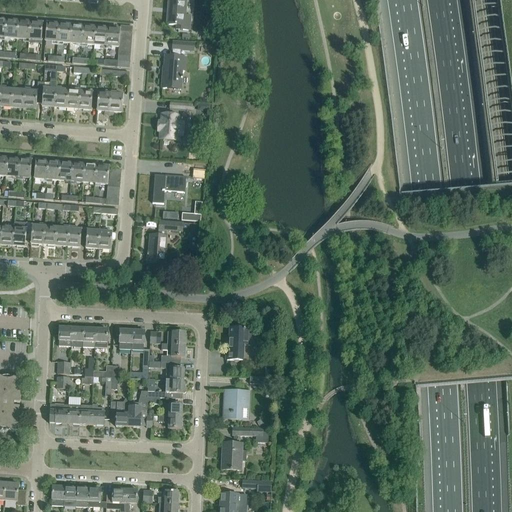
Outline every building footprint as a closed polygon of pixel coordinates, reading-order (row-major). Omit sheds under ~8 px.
[(185,16),(186,0),(168,0),(167,25),(176,26),(176,30),(190,31),(191,17),(185,16)] [(17,40),(18,22),(6,21),(4,39),(17,40)] [(29,41),(30,23),(18,22),(17,40),(29,41)] [(41,45),(42,32),(43,24),(30,23),(29,41),(29,44),(41,45)] [(57,43),(58,25),(46,24),(45,42),(57,43)] [(69,44),(71,26),(58,25),(57,43),(69,44)] [(81,45),(82,27),(71,26),(69,44),(81,45)] [(94,46),(95,28),(82,27),(81,45),(94,46)] [(106,47),(107,29),(95,28),(94,46),(106,47)] [(118,48),(119,42),(119,37),(120,32),(120,30),(107,29),(106,47),(118,48)] [(173,43),(173,50),(172,57),(165,57),(164,67),(165,68),(165,70),(163,70),(162,89),(180,90),(181,79),(182,79),(182,78),(181,77),(182,71),(184,72),(185,58),(180,58),(180,51),(193,52),(193,44),(173,43)] [(203,56),(202,70),(212,70),(213,57),(203,56)] [(51,81),(50,89),(43,89),(42,104),(42,107),(54,108),(55,90),(56,82),(51,81)] [(42,104),(43,89),(43,83),(38,83),(37,92),(25,91),(23,109),(36,111),(36,104),(42,104)] [(97,107),(98,93),(98,90),(92,90),(92,93),(85,92),(86,87),(80,87),(80,92),(79,110),(91,111),(91,106),(97,107)] [(0,107),(11,108),(12,90),(0,89),(0,90),(0,107)] [(23,109),(25,91),(12,90),(11,108),(23,109)] [(66,109),(67,91),(55,90),(54,108),(66,109)] [(79,110),(80,92),(67,91),(66,109),(79,110)] [(109,116),(111,94),(98,93),(97,107),(96,112),(104,112),(104,115),(109,116)] [(126,106),(127,96),(123,96),(123,95),(111,94),(109,116),(113,116),(114,113),(121,114),(122,106),(126,106)] [(178,117),(178,111),(191,112),(191,105),(171,104),(170,110),(172,110),(172,116),(162,116),(161,123),(159,122),(158,131),(161,132),(160,140),(178,141),(178,135),(182,136),(183,124),(178,124),(178,117)] [(17,178),(19,160),(7,159),(5,177),(17,178)] [(32,161),(19,160),(17,178),(30,179),(32,161)] [(47,180),(48,162),(35,161),(34,179),(47,180)] [(58,181),(60,163),(48,162),(47,180),(58,181)] [(70,182),(72,164),(60,163),(58,181),(70,182)] [(83,183),(84,165),(72,164),(70,182),(83,183)] [(204,180),(205,171),(206,165),(195,164),(194,170),(193,170),(192,179),(204,180)] [(95,184),(97,166),(84,165),(83,183),(95,184)] [(107,185),(107,181),(108,175),(109,169),(109,167),(97,166),(95,184),(107,185)] [(171,176),(170,177),(170,179),(165,179),(166,177),(154,176),(152,204),(164,205),(165,191),(184,193),(186,177),(185,177),(171,176)] [(181,216),(181,223),(200,225),(202,205),(194,204),(193,217),(181,216)] [(31,239),(31,226),(32,223),(14,222),(13,228),(12,247),(25,248),(25,239),(31,239)] [(189,225),(183,224),(160,223),(159,231),(182,232),(182,231),(188,232),(189,225)] [(43,245),(45,227),(31,226),(31,239),(31,244),(43,245)] [(12,247),(13,228),(1,227),(0,246),(12,247)] [(55,246),(56,228),(45,227),(43,245),(55,246)] [(86,244),(87,231),(87,228),(81,227),(81,230),(69,229),(67,247),(80,248),(80,244),(86,244)] [(67,247),(69,229),(56,228),(55,246),(67,247)] [(99,232),(98,250),(110,251),(112,233),(105,232),(106,230),(99,229),(99,232)] [(98,250),(99,232),(87,231),(86,244),(85,249),(98,250)] [(166,237),(150,236),(149,250),(150,250),(150,254),(147,254),(147,256),(147,264),(164,265),(166,237)] [(276,322),(265,322),(264,331),(275,331),(276,322)] [(72,348),(73,329),(59,328),(59,347),(72,348)] [(84,348),(85,329),(73,329),(72,348),(84,348)] [(96,349),(97,330),(85,329),(84,348),(96,349)] [(132,351),(133,331),(126,331),(126,329),(120,329),(120,331),(119,350),(132,351)] [(226,353),(226,361),(242,361),(243,345),(249,345),(249,339),(250,330),(230,329),(229,352),(228,352),(228,353),(226,353)] [(108,330),(97,330),(96,349),(107,349),(108,330)] [(144,332),(144,330),(138,330),(138,332),(133,331),(132,351),(143,351),(144,341),(144,340),(144,332)] [(167,345),(171,345),(171,346),(185,347),(185,334),(172,333),(167,333),(167,345)] [(184,358),(185,347),(171,346),(171,345),(167,345),(161,345),(161,351),(167,351),(167,357),(161,357),(161,363),(178,364),(179,358),(184,358)] [(178,369),(178,364),(161,363),(160,369),(166,370),(166,382),(183,383),(184,370),(178,369)] [(112,379),(113,367),(107,367),(107,373),(94,372),(94,378),(112,379)] [(131,373),(130,380),(149,381),(150,369),(143,369),(142,374),(131,373)] [(0,428),(9,430),(9,432),(18,433),(19,412),(20,400),(22,380),(13,379),(13,381),(1,380),(1,378),(0,377),(0,428)] [(112,391),(112,379),(94,378),(94,383),(99,384),(99,382),(106,383),(105,397),(112,398),(112,391)] [(250,378),(250,384),(263,385),(275,386),(275,379),(263,379),(250,378)] [(183,387),(183,383),(166,382),(165,393),(161,393),(149,393),(148,399),(160,399),(167,399),(167,393),(183,394),(184,394),(186,392),(186,389),(185,388),(183,387)] [(148,405),(148,399),(149,393),(141,392),(138,404),(129,403),(128,428),(140,428),(140,425),(146,426),(147,416),(148,405)] [(250,393),(225,392),(224,413),(230,414),(230,420),(249,420),(250,393)] [(128,428),(129,403),(128,403),(126,400),(125,400),(123,403),(110,403),(110,413),(116,413),(116,420),(115,420),(115,421),(116,421),(115,427),(128,428)] [(49,415),(49,424),(55,424),(55,425),(68,425),(69,406),(68,406),(56,405),(50,405),(49,415)] [(98,406),(93,405),(92,405),(92,407),(93,407),(92,426),(103,427),(104,409),(98,409),(98,406)] [(182,418),(182,406),(165,405),(164,417),(182,418)] [(80,426),(81,406),(69,406),(68,425),(80,426)] [(93,407),(92,407),(81,406),(80,426),(92,426),(93,407)] [(181,430),(182,418),(164,417),(159,417),(158,423),(168,423),(168,430),(169,430),(168,434),(176,435),(176,430),(181,430)] [(268,431),(263,431),(263,430),(234,429),(233,436),(255,437),(256,443),(268,444),(268,431)] [(243,445),(222,444),(222,451),(223,451),(223,461),(222,461),(221,470),(242,471),(242,461),(241,461),(241,451),(243,452),(243,445)] [(243,482),(243,489),(257,490),(257,493),(271,494),(272,483),(258,483),(243,482)] [(6,484),(5,502),(16,503),(16,506),(25,507),(26,492),(18,491),(19,485),(6,484)] [(64,507),(65,488),(52,487),(52,507),(64,507)] [(76,508),(77,488),(65,488),(64,507),(76,508)] [(88,508),(89,489),(77,488),(76,508),(88,508)] [(89,489),(88,508),(93,508),(100,509),(101,489),(89,489)] [(124,511),(126,491),(113,490),(112,497),(106,496),(106,510),(119,511),(124,511)] [(137,491),(126,491),(124,511),(129,511),(130,504),(137,505),(137,491)] [(153,492),(150,492),(144,492),(143,504),(153,504),(153,492)] [(178,493),(165,492),(165,499),(158,498),(158,504),(159,504),(178,505),(178,493)] [(238,495),(221,494),(221,507),(220,507),(219,511),(234,511),(235,506),(238,506),(238,495)]
